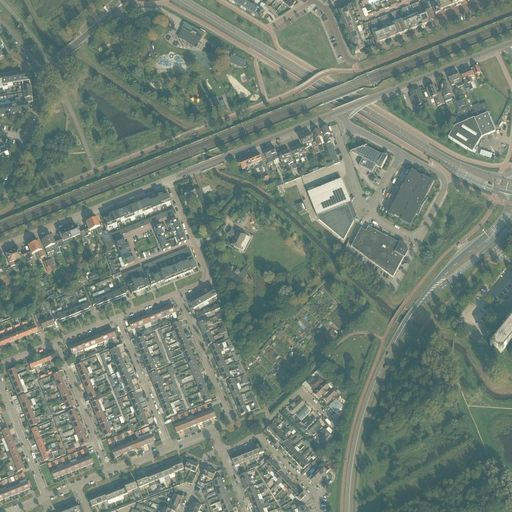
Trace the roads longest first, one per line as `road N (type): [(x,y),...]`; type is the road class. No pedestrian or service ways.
road 1 (secondary): [(174,0),(450,167),(511,192)]
road 2 (secondary): [(511,179),(451,160),(186,0)]
road 3 (secondary): [(348,511),(366,403),(392,344),(429,292)]
road 4 (residential): [(325,9),(354,62),(497,0)]
road 5 (unclassified): [(340,111),(507,43)]
road 6 (unclassified): [(0,246),(166,180)]
road 7 (unclassified): [(401,153),(371,209),(403,235),(423,228),(444,182)]
road 8 (residential): [(212,431),(230,424),(177,292)]
road 9 (residential): [(108,473),(55,342)]
road 10 (residential): [(169,448),(116,317)]
road 11 (residential): [(218,160),(339,112)]
